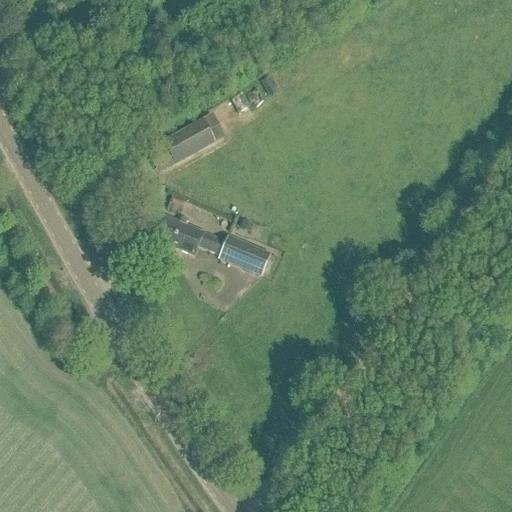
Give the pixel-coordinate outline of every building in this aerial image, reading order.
[(202,126),(162,147),(175,169),(214,147),(202,126)] [(224,248),(202,239),(203,238),(162,221),(152,247),(169,254),(169,252),(192,261),(196,251),(219,260),(217,264),(259,281),(269,259),(226,242),(224,248)] [(238,232),(248,235),(251,227),(241,223),(238,232)] [(165,265),(230,292),(234,282),(169,255),(165,265)] [(130,280),(134,287),(140,284),(136,277),(130,280)]
